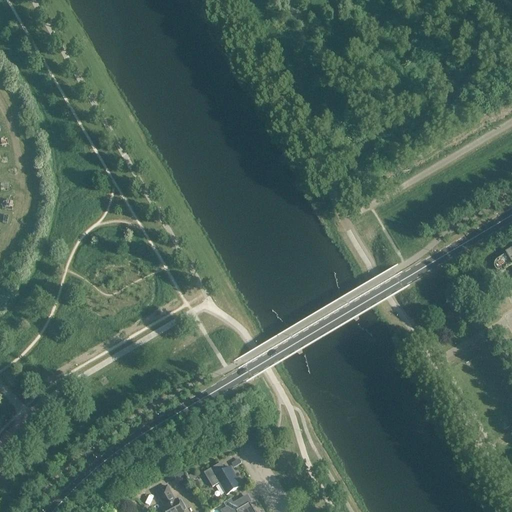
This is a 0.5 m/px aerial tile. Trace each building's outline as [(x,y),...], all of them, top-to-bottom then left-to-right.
[(511,251),(500,258),(497,260),(496,261),(495,262),(494,263),(494,264),(494,265),(494,266),(494,267),(494,268),(495,269),(495,270),(495,271),(496,271),(497,272),(498,272),(499,273),(500,273),(501,274),(503,273),(504,273),(505,272),(504,270),(511,265),(511,251)] [(221,463),(204,473),(212,488),(219,484),(226,496),(241,487),(234,475),(235,475),(230,468),(225,471),(221,463)] [(180,470),(174,474),(177,479),(183,476),(180,470)] [(157,493),(159,498),(164,507),(161,509),(162,511),(184,511),(178,500),(175,502),(167,487),(157,493)] [(228,507),(220,511),(254,511),(249,503),(243,507),(239,506),(237,502),(229,507),(228,507)]
